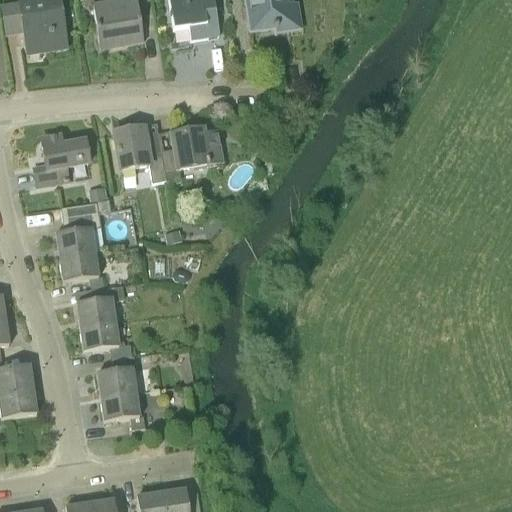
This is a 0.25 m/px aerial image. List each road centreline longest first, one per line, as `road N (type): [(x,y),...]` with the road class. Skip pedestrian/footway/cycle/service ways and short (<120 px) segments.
road 1 (residential): [(68,487),(65,420),(44,336),(13,278),(0,171)]
road 2 (residential): [(0,113),(240,99)]
